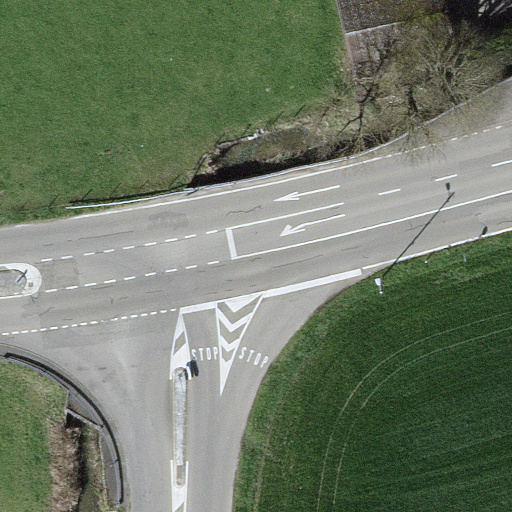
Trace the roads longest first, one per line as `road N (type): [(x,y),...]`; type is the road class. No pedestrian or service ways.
road 1 (primary): [(511,169),(185,256)]
road 2 (secondary): [(185,256),(182,511)]
road 3 (primary): [(185,256),(0,282)]
